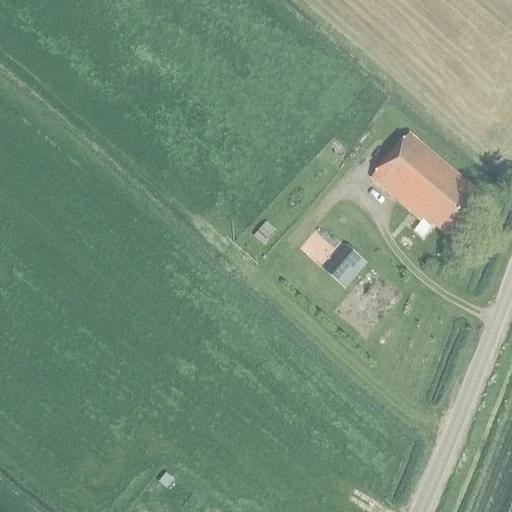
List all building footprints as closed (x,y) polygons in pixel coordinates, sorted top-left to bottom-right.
[(432,228),(450,243),(484,201),(409,139),(371,186),(418,225),(420,222),(430,230),(432,228)] [(269,239),(259,230),(252,237),(263,246),(269,239)] [(317,231),(306,247),(325,259),(335,243),(317,231)] [(345,248),(324,274),(344,290),(365,264),(345,248)] [(165,491),(173,482),(165,476),(158,485),(165,491)]
